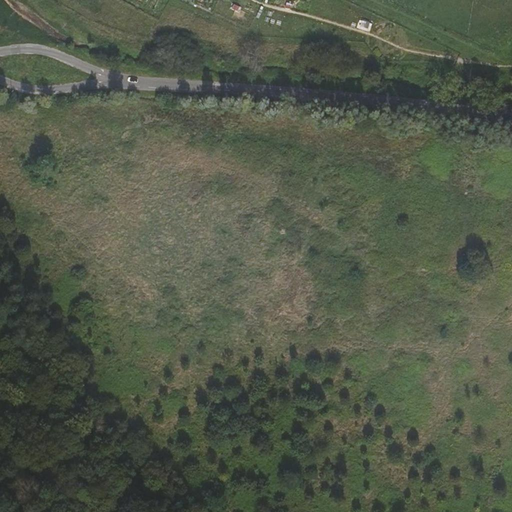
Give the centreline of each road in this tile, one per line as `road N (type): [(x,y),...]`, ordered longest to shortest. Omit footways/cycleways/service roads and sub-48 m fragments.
road 1 (unclassified): [(511,119),(103,76)]
road 2 (track): [(511,65),(373,0)]
